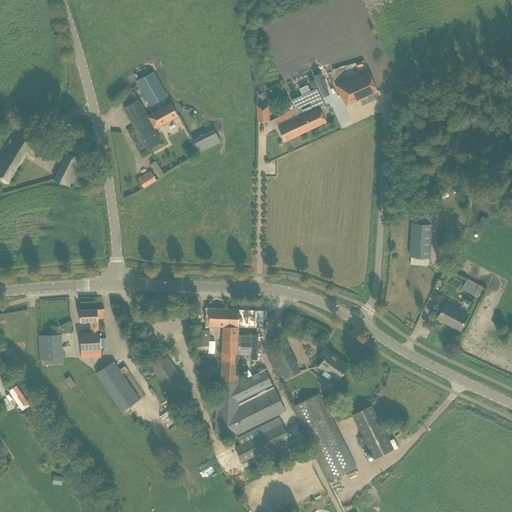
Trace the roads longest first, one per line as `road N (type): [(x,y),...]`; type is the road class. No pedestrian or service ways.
road 1 (tertiary): [(511,404),(307,296),(246,286),(117,284)]
road 2 (unclassified): [(117,284),(109,184),(59,0)]
